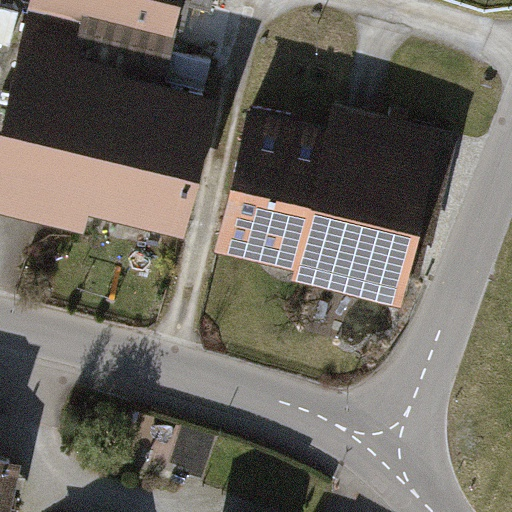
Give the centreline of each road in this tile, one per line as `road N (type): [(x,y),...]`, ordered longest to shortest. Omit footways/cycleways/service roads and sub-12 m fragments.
road 1 (tertiary): [(385,464),(351,436),(278,400),(0,321)]
road 2 (track): [(169,368),(255,0)]
road 3 (tertiary): [(385,464),(511,153)]
road 4 (track): [(362,0),(511,48)]
